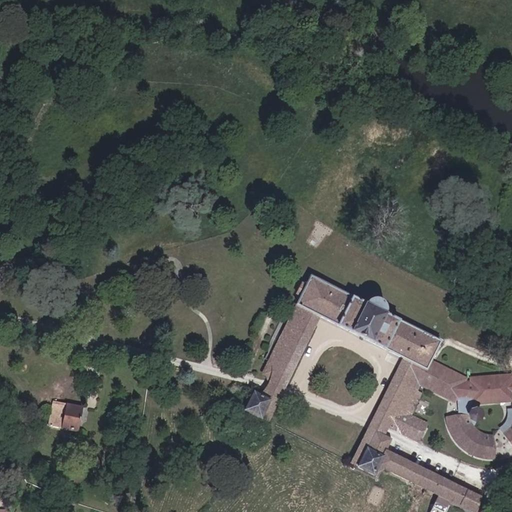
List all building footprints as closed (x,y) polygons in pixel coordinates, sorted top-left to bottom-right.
[(368,304),(312,276),(308,283),(303,281),(298,293),(302,294),(264,373),(273,380),(269,390),(263,394),(255,390),(246,413),(262,421),(275,394),(315,315),(322,319),(405,360),(412,363),(359,470),(376,479),(381,469),(439,497),(447,482),(389,453),(396,441),(387,437),(390,429),(398,432),(401,427),(419,392),(422,386),(434,362),(444,341),(386,313),(388,307),(386,300),(382,297),(374,298),(368,304)] [(275,394),(283,398),(322,319),(315,315),(275,394)] [(405,360),(353,466),(359,470),(412,363),(405,360)] [(511,399),(511,375),(473,378),(473,381),(467,381),(469,379),(434,362),(422,386),(457,402),(459,398),(462,398),(474,397),(475,402),(476,402),(511,399)] [(425,395),(419,392),(401,427),(407,429),(404,434),(422,442),(431,424),(414,417),(425,395)] [(275,394),(262,421),(270,425),(283,398),(275,394)] [(485,432),(480,431),(476,427),(480,423),(478,423),(476,422),(474,421),(472,419),(471,417),(471,414),(473,412),(474,410),(476,408),(477,408),(476,402),(475,402),(474,397),(462,398),(464,417),(450,418),(452,425),(456,434),(461,441),(467,446),(473,450),(479,452),(485,454),(490,455),(500,454),(497,433),(495,433),(490,433),(485,432)] [(84,409),(55,403),(50,428),(79,434),(84,409)] [(473,412),(471,414),(471,417),(472,419),(474,421),(476,422),(478,423),(480,423),(483,422),(485,420),(486,418),(486,413),(485,411),(484,409),(481,408),(479,408),(477,408),(476,408),(474,410),(473,412)] [(477,511),(482,499),(447,482),(439,497),(433,509),(439,511),(445,511),(450,503),(469,511),(477,511)] [(72,511),(76,504),(64,500),(60,511),(61,511),(72,511)]
